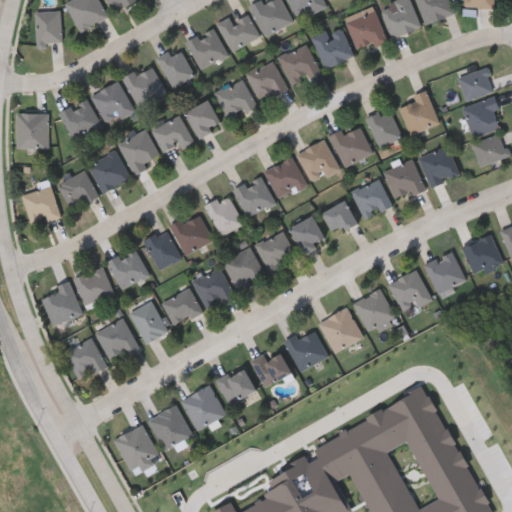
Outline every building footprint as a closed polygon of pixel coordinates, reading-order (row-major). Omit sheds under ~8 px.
[(101,0),(110,15),(82,31),(66,2),(70,0),(101,0)] [(135,0),(114,10),(109,0),(135,0)] [(285,0),(294,23),(265,34),(254,4),(264,0),(285,0)] [(291,0),(325,0),(328,5),(300,19),(291,0)] [(394,37),(381,6),(395,0),(412,0),(422,25),(394,37)] [(419,0),(451,0),(455,15),(424,21),(419,0)] [(465,0),(466,9),(497,9),(496,0),(465,0)] [(388,38),(359,50),(346,18),(374,6),(388,38)] [(62,44),(38,44),(38,10),(62,10),(62,44)] [(220,22),(232,16),(234,20),(250,13),(262,37),(233,50),(220,22)] [(313,37),(340,24),(355,54),(327,68),(313,37)] [(189,40),(216,26),(230,54),(202,68),(189,40)] [(280,55),(308,43),(321,71),(293,84),(280,55)] [(160,59),(181,46),(197,73),(176,85),(160,59)] [(289,87),(262,101),(248,73),(274,59),(289,87)] [(153,63),(168,91),(140,106),(125,78),(153,63)] [(466,99),(459,75),(489,67),(495,91),(466,99)] [(217,92),(244,78),(258,106),(231,120),(217,92)] [(92,96),(119,80),(136,109),(109,125),(92,96)] [(400,106),(416,100),(414,95),(427,89),(441,122),(412,135),(400,106)] [(473,137),(463,106),(496,95),(500,108),(495,110),(501,127),(473,137)] [(73,139),(61,110),(90,98),(102,127),(73,139)] [(200,138),(186,112),(209,99),(223,125),(200,138)] [(381,147),(368,117),(390,107),(403,137),(381,147)] [(18,148),(18,112),(49,112),(49,148),(18,148)] [(179,143),(165,151),(153,129),(181,114),(196,141),(182,149),(179,143)] [(374,152),(345,166),(330,135),(343,129),(345,134),(362,126),(374,152)] [(162,157),(135,172),(119,144),(147,129),(162,157)] [(502,132),(510,154),(482,165),(474,142),(502,132)] [(325,139),(342,169),(326,177),(324,173),(314,178),(300,152),(325,139)] [(461,174),(432,186),(419,157),(449,145),(461,174)] [(132,176),(105,192),(89,165),(116,149),(132,176)] [(266,171),(293,155),(308,182),(281,198),(266,171)] [(398,200),(385,171),(413,158),(426,188),(398,200)] [(73,210),(58,184),(85,169),(99,194),(73,210)] [(276,202),(248,215),(235,188),(263,174),(276,202)] [(393,204),(365,218),(352,191),(380,177),(393,204)] [(48,220),(47,217),(30,222),(23,194),(52,185),(61,217),(48,220)] [(221,234),(206,204),(229,193),(244,222),(221,234)] [(335,233),(323,210),(346,198),(358,221),(335,233)] [(172,225),(200,211),(214,239),(186,253),(172,225)] [(327,240),(304,252),(291,225),(313,214),(327,240)] [(511,256),(502,228),(511,224),(511,256)] [(182,257),(160,269),(145,239),(167,228),(182,257)] [(256,243),(284,229),(298,256),(270,271),(256,243)] [(464,243),(493,234),(502,262),(473,272),(464,243)] [(240,289),(223,261),(250,245),(267,273),(240,289)] [(107,260),(135,246),(150,273),(123,288),(107,260)] [(426,262),(454,250),(467,280),(439,292),(426,262)] [(114,292),(86,304),(74,277),(103,265),(114,292)] [(193,279),(221,265),(235,293),(207,307),(193,279)] [(403,312),(390,281),(419,269),(432,299),(403,312)] [(55,325),(40,295),(69,281),(84,311),(55,325)] [(163,301),(190,287),(203,310),(176,325),(163,301)] [(355,300),(383,288),(397,320),(369,332),(355,300)] [(169,331),(145,342),(130,311),(153,299),(169,331)] [(365,335),(337,351),(320,322),(348,306),(365,335)] [(138,345),(109,358),(96,330),(125,316),(138,345)] [(285,339),(297,333),(299,337),(315,329),(329,355),(302,370),(285,339)] [(77,379),(64,349),(93,335),(106,365),(77,379)] [(268,358),(281,351),(292,372),(266,386),(251,360),(265,352),(268,358)] [(232,403),(218,381),(242,365),(257,387),(232,403)] [(182,399),(211,384),(226,413),(198,429),(182,399)] [(148,419),(176,403),(193,433),(165,449),(148,419)] [(488,426),(467,439),(460,427),(481,414),(488,426)] [(140,467),(131,472),(114,441),(142,426),(158,456),(153,459),(156,465),(143,472),(140,467)] [(425,469),(439,461),(454,487),(441,495),(425,469)] [(445,511),(457,507),(452,494),(465,489),(471,502),(466,504),(469,511),(445,511)]
